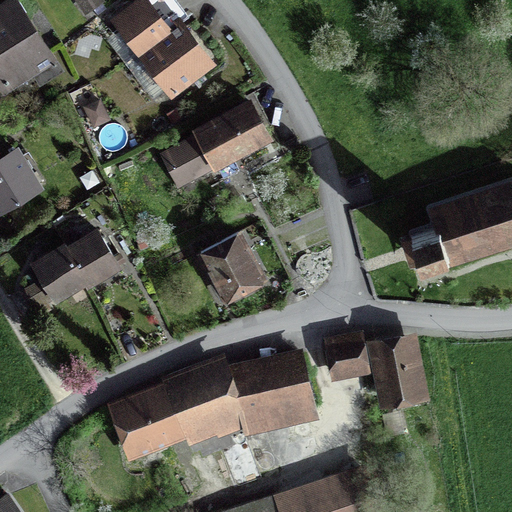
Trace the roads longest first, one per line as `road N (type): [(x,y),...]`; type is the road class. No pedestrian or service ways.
road 1 (residential): [(343,314),(272,322),(191,347),(71,412),(0,462)]
road 2 (residential): [(343,314),(339,217),(311,132),(283,80),(217,0)]
road 3 (residential): [(511,318),(343,314)]
